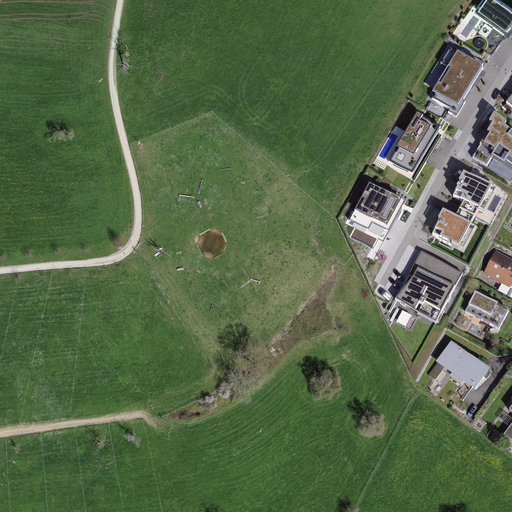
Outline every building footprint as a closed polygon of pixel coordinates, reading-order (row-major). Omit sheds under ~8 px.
[(511,9),(499,0),(481,0),(476,7),(503,26),(511,14),(511,9)] [(480,69),(449,51),(441,65),(447,69),(431,95),(433,97),(431,100),(450,111),(448,115),(454,119),(463,105),(460,103),(480,69)] [(504,124),(493,115),(488,123),(491,125),(486,134),(489,135),(483,144),(494,151),(497,147),(508,156),(506,159),(511,162),(511,135),(502,128),(504,124)] [(439,130),(415,116),(388,162),(412,176),(439,130)] [(496,194),(463,176),(459,184),(461,185),(454,199),(484,215),(496,194)] [(404,205),(370,187),(349,225),(383,243),(404,205)] [(475,232),(443,214),(438,222),(441,223),(433,237),(463,254),(475,232)] [(421,253),(397,300),(415,312),(421,301),(441,314),(462,275),(421,253)] [(511,261),(494,253),(483,274),(511,289),(511,261)] [(511,315),(511,313),(478,296),(468,316),(503,334),(511,315)] [(398,325),(405,328),(409,318),(402,315),(398,325)] [(494,375),(453,342),(436,363),(477,396),(494,375)]
